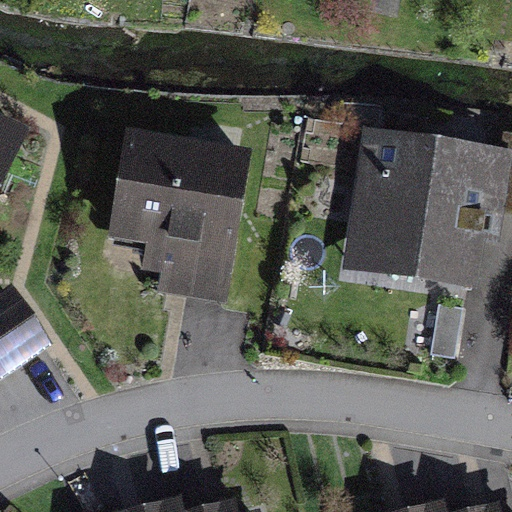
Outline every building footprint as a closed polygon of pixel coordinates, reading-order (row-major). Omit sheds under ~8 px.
[(0,191),(29,131),(0,116),(0,191)] [(511,134),(506,133),(503,149),(364,127),(341,271),(478,290),(488,244),(500,245),(505,216),(511,217),(511,134)] [(125,130),(106,240),(146,247),(143,272),(162,276),(159,294),(228,306),(253,151),(125,130)] [(0,377),(48,344),(8,285),(0,290),(0,377)] [(185,511),(182,497),(119,511),(185,511)] [(238,511),(236,498),(190,511),(263,511),(262,508),(248,511),(238,511)] [(449,511),(447,501),(401,511),(449,511)] [(502,511),(500,502),(468,511),(502,511)]
